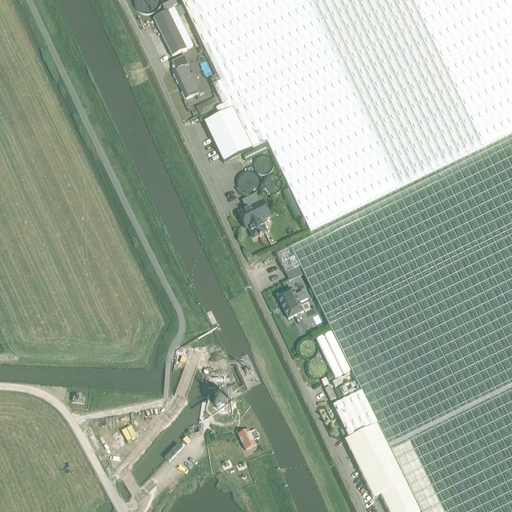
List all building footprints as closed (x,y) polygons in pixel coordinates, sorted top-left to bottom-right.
[(157,1),(157,0),(156,0),(134,0),(135,4),(136,6),(137,8),(140,10),(142,11),(144,11),(147,11),(149,11),(153,9),(154,7),(156,5),(156,3),(157,1)] [(174,0),(162,6),(164,12),(177,6),(174,0)] [(511,135),(511,0),(186,0),(181,3),(221,84),(218,85),(227,105),(223,107),(223,108),(216,111),(219,117),(204,124),(224,164),(267,144),(310,233),(511,135)] [(174,10),(157,18),(153,20),(172,58),(193,48),(174,10)] [(184,57),(171,63),(176,73),(174,74),(186,101),(199,95),(199,96),(203,95),(194,74),(191,76),(187,67),(189,66),(184,57)] [(227,105),(218,85),(213,87),(223,107),(227,105)] [(303,274),(320,309),(332,334),(361,394),(333,408),(349,441),(345,443),(373,501),(380,497),(387,511),(511,511),(511,142),(291,250),(303,274)] [(253,172),(237,180),(245,196),(261,188),(253,172)] [(246,211),(238,215),(246,230),(248,229),(253,239),(266,233),(263,226),(264,225),(265,223),(265,221),(270,218),(262,203),(259,205),(255,196),(242,203),(246,211)] [(291,250),(277,257),(288,281),(303,274),(291,250)] [(292,290),(277,297),(288,321),(303,314),(299,305),(308,300),(304,293),(295,298),(292,290)] [(354,384),(335,394),(340,403),(359,394),(354,384)] [(336,400),(330,388),(325,391),(331,403),(336,400)] [(234,406),(234,404),(234,402),(233,399),(232,399),(233,398),(229,392),(227,393),(227,394),(226,394),(224,394),(222,394),(220,395),(218,396),(216,398),(215,400),(214,403),(214,406),(215,408),(216,410),(218,412),(220,413),(222,414),(224,414),(227,414),(229,413),(231,412),(232,411),(233,409),(234,408),(234,406)] [(253,442),(258,440),(254,432),(249,435),(247,432),(237,437),(245,452),(255,447),(253,442)]
